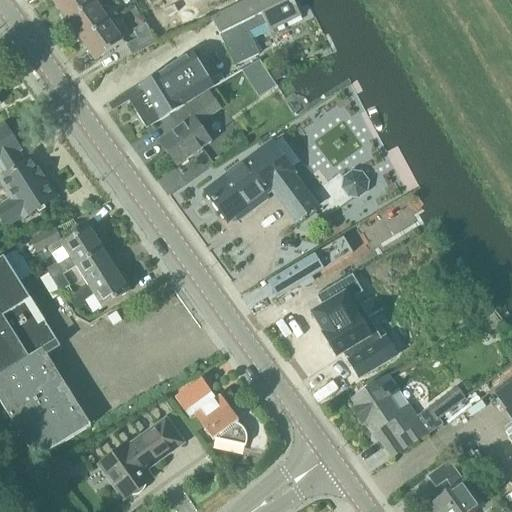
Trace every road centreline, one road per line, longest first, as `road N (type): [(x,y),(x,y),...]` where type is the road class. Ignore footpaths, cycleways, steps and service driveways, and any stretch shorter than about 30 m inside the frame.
road 1 (tertiary): [(331,459),(0,2)]
road 2 (unknown): [(229,320),(176,358),(126,379),(101,368),(55,319)]
road 3 (unknown): [(76,107),(206,29)]
